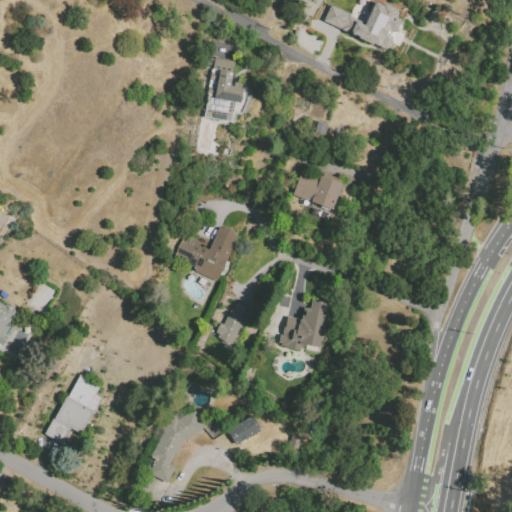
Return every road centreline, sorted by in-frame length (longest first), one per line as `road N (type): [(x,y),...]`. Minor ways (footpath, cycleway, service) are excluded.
road 1 (residential): [(197,0),(427,119)]
road 2 (residential): [(504,114),(434,333)]
road 3 (residential): [(415,506),(274,475),(200,511)]
road 4 (trunk): [(496,248),(433,406)]
road 5 (trunk): [(457,439),(511,293)]
road 6 (residential): [(106,511),(0,454)]
